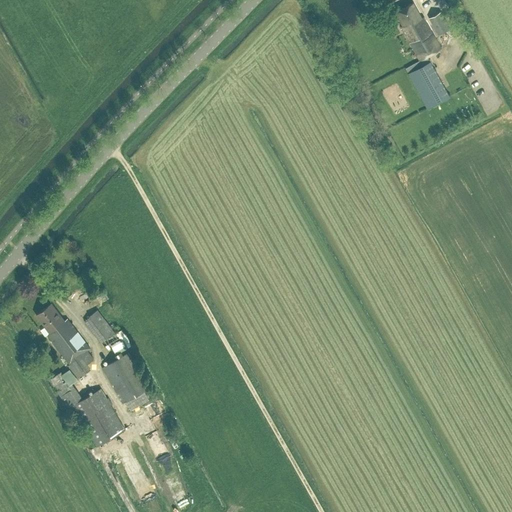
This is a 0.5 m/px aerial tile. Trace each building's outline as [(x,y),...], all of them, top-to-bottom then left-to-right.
[(419,59),(421,58),(424,64),(407,73),(427,108),(450,96),(429,57),(428,55),(440,48),(428,25),(432,23),(438,34),(450,28),(440,11),(429,17),(425,20),(423,16),(421,17),(413,2),(395,11),(403,25),(401,26),(414,50),(415,52),(419,59)] [(461,73),(472,69),(469,63),(459,67),(461,73)] [(450,109),(437,112),(440,124),(453,121),(450,109)] [(47,334),(63,356),(69,363),(90,348),(67,318),(64,320),(51,302),(36,314),(50,332),(47,334)] [(136,358),(131,349),(132,349),(120,329),(112,334),(95,312),(84,321),(101,342),(104,346),(107,344),(116,358),(101,367),(122,403),(125,401),(130,411),(132,410),(133,412),(138,409),(137,407),(147,402),(149,400),(143,390),(149,387),(133,360),(136,358)] [(84,386),(96,383),(93,371),(81,374),(84,386)] [(125,429),(100,387),(72,404),(96,446),(125,429)] [(150,407),(152,413),(161,409),(159,403),(150,407)] [(132,480),(145,474),(132,444),(119,450),(132,480)] [(148,509),(152,511),(155,511),(159,507),(152,503),(148,509)]
